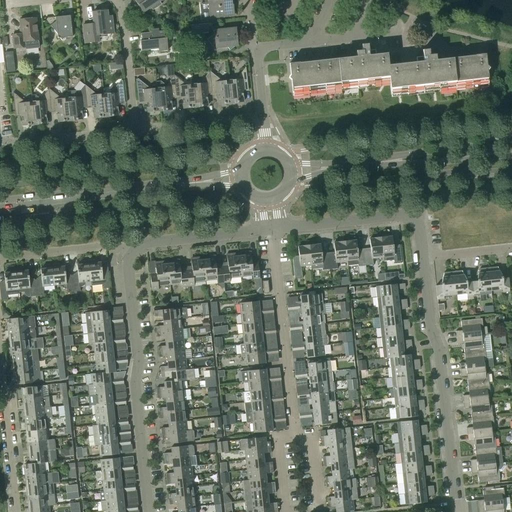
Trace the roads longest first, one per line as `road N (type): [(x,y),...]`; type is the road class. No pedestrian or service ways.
road 1 (residential): [(147,511),(129,252)]
road 2 (residential): [(421,257),(456,511)]
road 3 (tertiary): [(0,202),(240,178)]
road 4 (residential): [(270,230),(293,435)]
road 5 (residential): [(270,230),(407,216),(418,226),(421,257)]
road 6 (residential): [(15,511),(0,363)]
road 7 (residential): [(257,49),(399,26)]
road 8 (residential): [(129,252),(270,230)]
road 9 (tertiary): [(511,140),(379,163)]
road 10 (tertiary): [(379,163),(511,154)]
road 11 (residential): [(0,138),(132,131)]
road 12 (residential): [(116,0),(132,131)]
road 13 (residential): [(132,131),(262,118)]
road 14 (residential): [(0,258),(129,252)]
